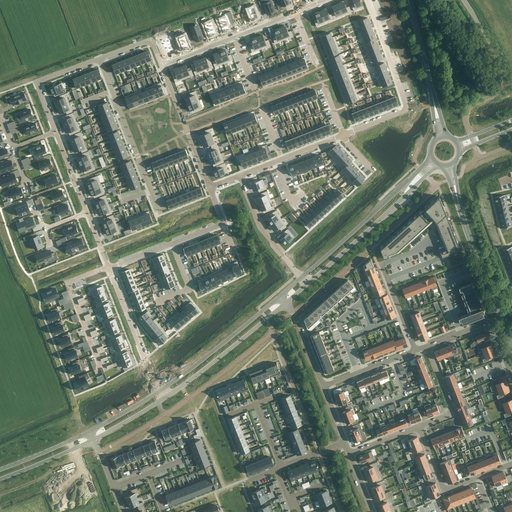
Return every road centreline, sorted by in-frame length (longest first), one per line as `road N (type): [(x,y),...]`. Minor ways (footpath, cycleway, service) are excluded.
road 1 (secondary): [(430,155),(279,297)]
road 2 (secondary): [(285,302),(439,165)]
road 3 (residential): [(368,0),(406,110),(343,135)]
road 4 (residential): [(322,0),(160,65)]
road 5 (residential): [(100,58),(160,215)]
road 6 (tertiary): [(511,347),(457,201)]
road 7 (secondary): [(168,395),(285,302)]
road 8 (secondary): [(279,297),(164,388)]
road 9 (residential): [(101,368),(68,282),(108,267)]
road 10 (residential): [(108,267),(164,388)]
road 11 (residential): [(209,187),(160,65)]
road 12 (residential): [(426,346),(486,323),(511,378)]
road 13 (residential): [(100,58),(35,82),(55,132)]
